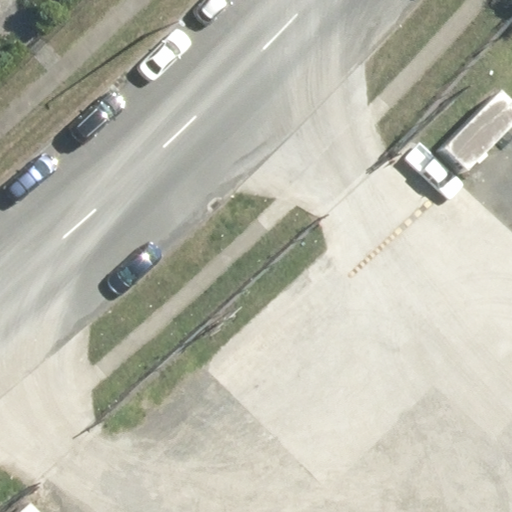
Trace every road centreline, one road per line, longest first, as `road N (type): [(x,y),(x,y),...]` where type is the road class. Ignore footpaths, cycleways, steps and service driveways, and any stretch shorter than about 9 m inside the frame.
road 1 (unknown): [(217,93),(433,286),(290,446),(266,489),(265,511)]
road 2 (unclassified): [(0,307),(126,191),(303,0)]
